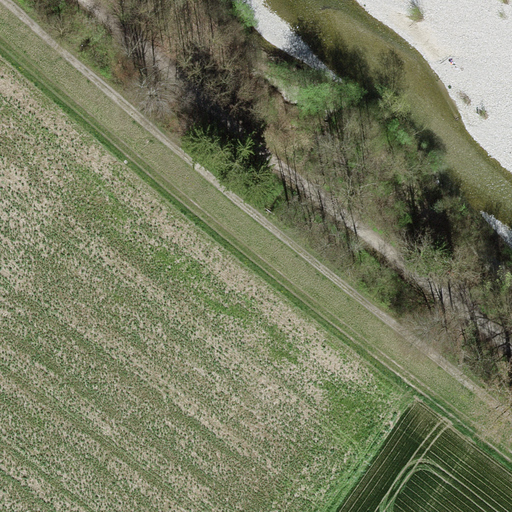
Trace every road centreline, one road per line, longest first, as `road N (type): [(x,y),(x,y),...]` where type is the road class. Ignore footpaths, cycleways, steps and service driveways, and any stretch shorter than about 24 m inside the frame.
road 1 (track): [(0,29),(121,143),(511,455)]
road 2 (track): [(8,0),(155,139),(511,419)]
road 3 (track): [(511,349),(87,0)]
